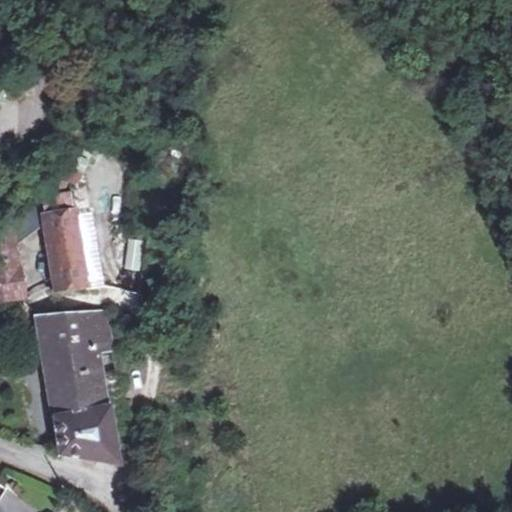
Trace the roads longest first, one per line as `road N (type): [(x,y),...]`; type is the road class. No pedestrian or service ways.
road 1 (unknown): [(0,137),(23,79),(34,0)]
road 2 (unclassified): [(0,449),(64,468),(110,493),(122,511)]
